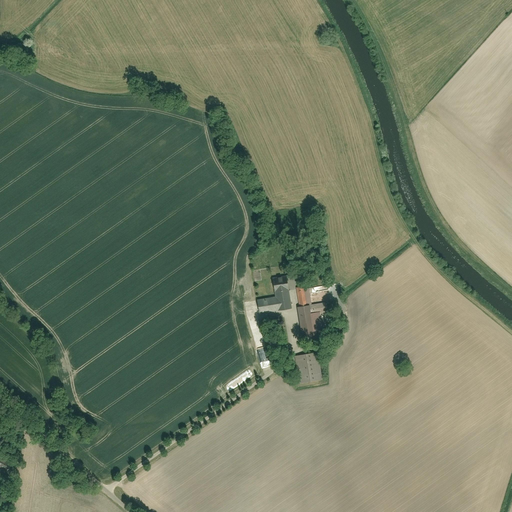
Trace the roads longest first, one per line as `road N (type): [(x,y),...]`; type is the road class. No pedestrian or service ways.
road 1 (track): [(511,332),(435,265),(399,213),(365,104),(315,0)]
road 2 (track): [(106,491),(271,372),(293,341)]
road 3 (unclassified): [(0,398),(129,511)]
